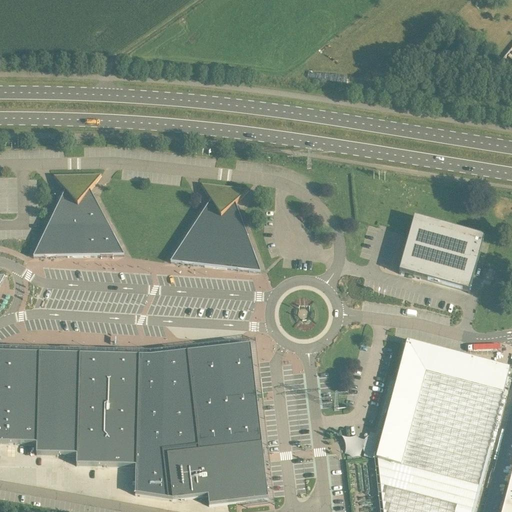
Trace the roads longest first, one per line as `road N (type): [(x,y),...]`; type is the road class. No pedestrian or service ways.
road 1 (primary): [(511,147),(203,101),(0,92)]
road 2 (primary): [(0,119),(202,128),(511,173)]
road 3 (unclassified): [(322,287),(340,256),(337,235),(289,186),(122,163),(0,165)]
road 4 (unclassified): [(13,316),(272,327)]
road 5 (unclassified): [(275,298),(45,283),(19,271)]
road 6 (unclassified): [(324,511),(308,350)]
road 7 (unclassified): [(0,485),(149,511)]
road 8 (track): [(200,0),(110,63),(106,94)]
